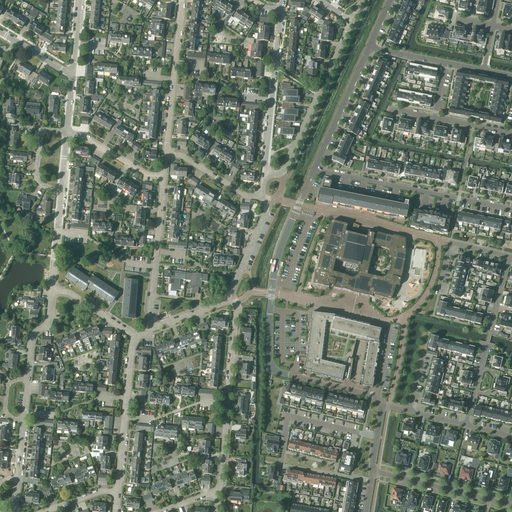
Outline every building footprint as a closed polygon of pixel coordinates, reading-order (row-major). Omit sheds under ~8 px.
[(150,11),(156,1),(154,0),(149,0),(147,4),(145,7),(148,9),(150,11)] [(200,0),(193,0),(193,8),(200,8),(200,2),(201,2),(201,3),(206,3),(208,3),(208,1),(200,0)] [(221,0),(215,0),(215,1),(214,0),(212,3),(211,3),(211,6),(214,8),(214,7),(218,9),(223,1),(221,0)] [(304,7),(304,1),(298,0),(297,9),(303,9),(303,11),(301,15),(304,17),(307,12),(305,11),(307,8),(306,7),(304,7)] [(464,11),(466,0),(456,0),(456,3),(459,3),(458,10),(464,11)] [(466,0),(464,11),(470,13),(471,8),(471,6),(474,6),(475,0),(466,0)] [(478,0),(475,0),(474,6),(477,7),(476,14),(482,15),(485,1),(478,0)] [(485,1),(482,15),(488,16),(489,9),(492,10),(494,0),(490,0),(490,2),(485,1)] [(220,9),(224,11),(228,4),(223,1),(218,9),(215,13),(217,14),(219,11),(219,12),(220,9)] [(416,5),(415,5),(413,4),(411,3),(409,2),(407,2),(405,1),(404,2),(403,2),(404,3),(403,6),(411,10),(413,11),(416,5)] [(163,9),(163,13),(171,13),(171,7),(171,3),(162,2),(161,6),(160,6),(159,8),(163,9)] [(508,19),(511,5),(502,3),(500,11),(503,12),(502,19),(505,20),(506,18),(508,19)] [(229,15),(234,8),(228,4),(224,11),(220,17),(222,18),(224,15),(225,14),(228,16),(225,21),(228,23),(231,17),(229,15)] [(400,11),(409,15),(411,10),(403,6),(400,11)] [(314,7),(311,12),(309,10),(307,12),(304,17),(307,19),(310,15),(314,18),(319,11),(314,7)] [(446,20),(448,21),(448,17),(447,17),(448,14),(445,13),(445,10),(437,8),(435,19),(446,21),(446,20)] [(9,10),(5,17),(11,21),(15,14),(9,10)] [(239,11),(234,19),(231,17),(228,23),(230,24),(233,20),(236,23),(234,26),(236,27),(238,24),(244,15),(239,11)] [(326,22),(324,22),(321,20),(324,14),(319,11),(314,18),(319,20),(316,25),(320,25),(323,25),(326,26),(329,26),(331,23),(327,20),(326,22)] [(398,16),(408,20),(410,15),(409,15),(400,11),(398,16)] [(11,21),(17,24),(21,17),(22,15),(19,13),(19,14),(16,12),(15,14),(11,21)] [(158,19),(152,18),(152,21),(157,22),(162,22),(162,19),(170,20),(171,13),(163,13),(159,12),(158,19)] [(242,30),(244,27),(245,25),(249,18),(244,15),(238,24),(242,26),(240,29),(242,30)] [(21,17),(17,24),(22,28),(28,18),(25,16),(24,19),(21,17)] [(408,20),(398,16),(396,21),(404,24),(406,25),(408,20)] [(28,29),(34,32),(38,26),(39,23),(34,20),(35,19),(35,18),(32,17),(30,21),(32,23),(28,29)] [(245,33),(247,34),(255,22),(249,18),(245,25),(249,27),(247,29),(247,30),(245,33)] [(294,19),(294,21),(291,21),(291,27),(298,28),(298,23),(301,23),(301,24),(304,24),(304,22),(301,20),(294,19)] [(152,21),(151,24),(153,24),(152,30),(153,30),(156,31),(164,31),(164,25),(157,24),(157,22),(152,21)] [(394,26),(402,29),(404,24),(396,21),(394,26)] [(257,27),(261,28),(261,34),(269,35),(269,34),(269,35),(270,34),(270,31),(269,31),(269,28),(264,27),(264,24),(257,23),(257,27)] [(321,34),(332,36),(333,29),(326,28),(326,26),(323,25),(320,25),(320,29),(322,30),(321,34)] [(448,40),(449,33),(445,32),(445,35),(442,35),(443,28),(428,25),(426,36),(429,36),(429,40),(433,41),(434,37),(441,39),(441,38),(444,38),(444,39),(448,40)] [(38,26),(34,32),(40,36),(44,29),(38,26)] [(392,31),(402,35),(405,30),(402,29),(394,26),(392,31)] [(460,29),(461,29),(461,27),(457,27),(457,28),(455,27),(453,33),(450,33),(449,39),(458,41),(460,29)] [(467,43),(468,36),(465,36),(466,33),(466,29),(463,28),(463,29),(461,29),(460,29),(458,41),(467,43)] [(153,30),(152,36),(151,36),(151,38),(149,38),(148,41),(154,41),(155,37),(163,38),(164,31),(156,31),(153,30)] [(468,36),(467,43),(476,45),(478,32),(479,32),(479,31),(473,30),(472,35),(471,37),(468,36)] [(389,35),(400,40),(402,35),(392,31),(390,35),(389,35)] [(478,32),(476,45),(485,46),(486,40),(483,39),(485,32),(481,31),(481,33),(479,32),(478,32)] [(117,35),(111,35),(111,33),(109,32),(109,42),(111,42),(110,43),(117,43),(117,35)] [(123,36),(123,44),(129,44),(131,44),(132,35),(130,35),(130,36),(123,36)] [(400,40),(389,35),(387,41),(391,42),(390,45),(394,47),(396,44),(398,45),(400,40)] [(504,52),(507,37),(501,35),(500,42),(496,42),(495,50),(504,52)] [(67,37),(61,36),(60,43),(60,45),(59,52),(65,53),(66,46),(62,45),(63,39),(67,40),(67,37)] [(245,42),(243,45),(251,46),(251,51),(262,53),(262,46),(254,45),(254,43),(245,42)] [(316,52),(325,53),(325,47),(318,46),(318,43),(312,43),(312,47),(314,47),(313,51),(311,51),(311,52),(316,52)] [(211,49),(210,50),(209,50),(208,63),(209,63),(216,64),(217,56),(211,55),(211,52),(213,52),(213,49),(211,49)] [(224,50),(223,53),(223,56),(222,65),(229,65),(230,65),(231,54),(230,53),(226,53),(226,50),(224,50)] [(262,53),(251,51),(250,57),(246,57),(246,60),(248,60),(252,61),(252,58),(261,59),(262,53)] [(383,58),(382,60),(380,59),(377,64),(387,68),(389,63),(387,62),(388,60),(383,58)] [(318,70),(319,70),(319,66),(318,66),(318,64),(310,63),(310,61),(305,60),(304,64),(309,64),(309,69),(317,70),(318,70)] [(30,82),(35,74),(31,71),(33,69),(22,63),(20,67),(19,67),(17,70),(21,72),(21,71),(28,76),(26,80),(30,82)] [(95,64),(95,68),(94,68),(94,72),(95,72),(95,71),(98,72),(104,73),(105,65),(95,64)] [(374,68),(388,75),(389,74),(385,72),(387,68),(387,69),(387,68),(377,64),(376,67),(375,67),(374,68)] [(413,76),(415,66),(413,66),(413,64),(409,64),(408,69),(406,68),(405,74),(413,76)] [(117,69),(117,66),(111,66),(110,73),(110,77),(118,77),(119,69),(117,69)] [(373,74),(383,78),(384,74),(388,75),(374,68),(373,70),(375,70),(373,74)] [(432,69),(430,79),(438,81),(439,75),(437,75),(438,69),(434,69),(434,70),(432,69)] [(251,71),(247,70),(245,70),(244,78),(249,79),(249,80),(252,80),(253,76),(251,75),(251,71)] [(466,80),(468,74),(456,71),(456,72),(455,77),(456,78),(466,80)] [(35,74),(30,82),(34,85),(38,79),(45,84),(44,84),(48,86),(50,83),(49,83),(51,79),(41,72),(39,76),(35,74)] [(370,78),(384,85),(384,84),(381,82),(383,78),(373,74),(372,77),(370,76),(370,78)] [(482,83),(483,77),(481,76),(480,76),(479,76),(468,74),(466,80),(468,80),(471,80),(479,82),(480,82),(482,83)] [(495,85),(496,79),(487,78),(486,77),(485,77),(483,77),(482,83),(484,83),(485,83),(493,85),(495,85)] [(126,78),(118,78),(118,85),(119,85),(119,86),(126,86),(126,78)] [(369,84),(378,88),(380,84),(384,85),(370,78),(369,80),(370,80),(369,84)] [(467,86),(468,80),(466,80),(456,78),(455,83),(467,86)] [(85,89),(97,90),(98,82),(103,83),(103,80),(94,79),(94,82),(95,82),(95,83),(86,82),(85,89)] [(133,79),(132,87),(138,88),(138,91),(137,91),(137,94),(135,94),(135,97),(139,98),(141,81),(139,80),(133,79)] [(508,88),(509,82),(496,79),(495,85),(507,88),(508,88)] [(202,96),(203,85),(199,85),(199,83),(197,83),(196,83),(196,85),(195,85),(195,87),(196,87),(196,93),(194,93),(194,97),(199,98),(199,102),(201,102),(202,100),(202,96)] [(469,86),(467,86),(455,83),(455,85),(454,90),(466,92),(467,88),(467,87),(469,87),(469,86)] [(365,88),(380,95),(380,94),(376,92),(378,88),(369,84),(367,87),(366,86),(365,88)] [(506,93),(507,88),(495,85),(494,90),(492,90),(492,91),(494,91),(506,93)] [(282,86),(282,91),(285,91),(284,97),(299,98),(297,98),(297,94),(297,91),(294,91),(294,88),(282,86)] [(364,94),(374,98),(376,93),(379,95),(380,95),(365,88),(365,90),(366,90),(364,94)] [(97,90),(85,89),(85,95),(92,96),(92,99),(98,99),(98,96),(96,96),(97,90)] [(402,101),(404,92),(396,90),(395,96),(397,96),(396,101),(400,102),(400,101),(402,101)] [(468,92),(466,92),(454,90),(453,96),(465,98),(466,93),(468,93),(468,92)] [(505,100),(506,93),(494,91),(493,96),(491,96),(491,97),(493,97),(505,100)] [(374,98),(364,94),(362,99),(371,103),(374,98)] [(56,97),(50,96),(49,101),(50,101),(49,114),(52,115),(52,118),(57,119),(58,115),(57,115),(58,101),(56,101),(56,97)] [(427,96),(425,106),(427,106),(427,108),(430,108),(431,103),(434,103),(435,98),(427,96)] [(467,99),(465,98),(453,96),(451,102),(464,104),(465,99),(467,100),(467,99)] [(282,106),(294,107),(293,107),(293,104),(298,104),(298,101),(299,98),(284,97),(286,97),(286,102),(283,102),(282,106)] [(504,106),(505,100),(493,97),(492,102),(490,102),(489,103),(492,103),(504,106)] [(80,106),(88,107),(91,108),(92,102),(97,102),(98,99),(92,99),(91,102),(80,100),(80,106)] [(15,101),(7,100),(6,114),(13,115),(15,101)] [(239,109),(240,101),(237,100),(231,100),(230,108),(237,109),(239,109)] [(190,104),(186,104),(185,110),(196,111),(197,105),(201,105),(201,102),(195,101),(195,102),(190,101),(190,104)] [(361,102),(358,107),(368,111),(370,106),(361,102)] [(466,105),(464,104),(451,102),(450,108),(461,110),(462,110),(463,105),(466,106),(466,105)] [(503,112),(504,106),(492,103),(491,109),(488,108),(488,109),(490,110),(503,112)] [(40,107),(27,106),(26,113),(39,114),(40,107)] [(282,106),(282,110),(285,110),(284,116),(282,115),(282,116),(297,117),(297,115),(298,111),(294,110),(294,107),(282,106)] [(356,110),(355,111),(365,116),(366,115),(368,111),(358,107),(357,110),(356,110)] [(461,110),(450,108),(449,107),(448,113),(459,116),(461,110)] [(99,110),(93,120),(99,123),(103,117),(105,114),(99,110)] [(189,120),(195,121),(195,118),(192,118),(193,114),(196,114),(196,111),(185,110),(184,117),(189,117),(189,120)] [(475,119),(476,113),(474,113),(473,112),(465,111),(462,110),(461,110),(459,116),(471,118),(472,118),(473,118),(475,119)] [(501,118),(503,112),(490,110),(489,115),(501,118)] [(107,115),(109,112),(107,111),(105,114),(103,117),(99,123),(104,127),(108,120),(110,117),(107,115)] [(355,114),(354,117),(363,121),(365,117),(365,116),(355,111),(354,113),(355,114)] [(488,121),(489,116),(487,115),(479,113),(478,113),(476,113),(475,119),(476,119),(477,119),(479,120),(479,119),(488,121)] [(502,118),(501,118),(489,115),(489,116),(488,121),(501,124),(502,118)] [(279,121),(278,125),(290,126),(290,123),(294,123),(294,120),(295,117),(297,117),(282,116),(282,121),(279,121)] [(116,119),(116,120),(110,117),(108,120),(104,127),(110,130),(111,128),(113,130),(119,121),(116,119)] [(351,120),(350,121),(361,126),(361,125),(363,121),(354,117),(352,120),(351,120)] [(384,122),(382,122),(381,128),(383,128),(382,131),(393,133),(394,125),(391,124),(392,121),(389,120),(389,119),(385,119),(385,120),(384,119),(384,122)] [(403,133),(406,120),(400,119),(399,126),(395,125),(394,131),(403,133)] [(187,123),(179,122),(178,129),(189,130),(189,127),(189,123),(195,124),(195,121),(189,120),(189,123),(187,123)] [(406,120),(403,133),(412,135),(413,128),(410,128),(411,122),(409,122),(409,120),(406,120)] [(125,130),(126,127),(124,125),(122,128),(119,126),(122,122),(119,121),(113,130),(116,131),(115,133),(120,137),(124,130),(125,130)] [(350,126),(349,127),(359,131),(359,130),(361,127),(363,128),(363,126),(361,125),(361,126),(350,121),(350,123),(351,123),(350,126)] [(413,128),(412,135),(421,136),(423,123),(418,122),(416,129),(413,128)] [(423,123),(421,136),(426,137),(425,141),(429,142),(429,140),(430,138),(431,132),(428,131),(429,124),(423,123)] [(278,125),(278,129),(281,129),(280,135),(293,136),(293,133),(294,130),(290,129),(290,126),(278,125)] [(431,132),(430,138),(429,140),(429,142),(431,142),(432,139),(438,140),(439,138),(441,128),(441,127),(437,126),(437,127),(435,127),(434,133),(431,132)] [(124,130),(120,137),(126,140),(130,133),(132,130),(126,127),(125,130),(124,130)] [(349,127),(347,132),(357,136),(359,131),(349,127)] [(16,129),(10,128),(10,132),(11,133),(10,146),(17,147),(18,133),(16,133),(16,129)] [(447,142),(448,135),(445,135),(446,132),(446,129),(441,128),(439,138),(444,139),(444,141),(447,142)] [(448,135),(447,142),(456,143),(459,130),(455,129),(455,131),(453,130),(452,136),(448,135)] [(135,132),(132,130),(130,133),(126,140),(131,143),(137,133),(135,132)] [(459,130),(456,143),(465,145),(466,139),(463,138),(464,132),(462,132),(462,131),(459,130)] [(202,135),(197,131),(191,140),(196,144),(201,137),(202,135)] [(143,132),(140,132),(139,134),(146,135),(146,139),(150,140),(150,139),(156,139),(156,133),(149,133),(147,132),(143,132)] [(206,137),(202,135),(201,137),(196,144),(202,147),(206,140),(206,141),(208,138),(206,137)] [(342,140),(351,144),(354,139),(344,135),(342,140)] [(475,138),(473,148),(474,148),(474,152),(478,153),(479,149),(485,150),(488,137),(482,136),(481,139),(475,138)] [(488,137),(485,150),(494,152),(495,144),(492,143),(493,138),(488,137)] [(495,144),(494,152),(497,152),(498,150),(503,151),(505,141),(499,139),(498,145),(495,144)] [(208,151),(209,149),(211,151),(216,143),(211,140),(210,143),(206,141),(206,140),(202,147),(208,151)] [(351,144),(342,140),(340,145),(349,149),(351,144)] [(505,141),(503,151),(503,154),(511,155),(511,152),(511,147),(510,147),(511,142),(505,141)] [(213,152),(212,154),(218,157),(222,150),(224,148),(221,146),(216,143),(211,151),(213,152)] [(349,149),(340,145),(338,150),(347,154),(349,149)] [(226,149),(224,148),(222,150),(218,157),(224,161),(228,154),(229,151),(226,149)] [(347,154),(338,150),(335,154),(334,154),(345,159),(347,154)] [(14,152),(10,151),(10,156),(13,157),(13,160),(27,162),(27,159),(31,160),(31,153),(27,153),(27,154),(14,153),(14,152)] [(232,153),(229,151),(228,154),(224,161),(229,164),(230,164),(231,165),(232,163),(235,159),(235,155),(232,153)] [(345,159),(334,154),(332,161),(336,163),(337,163),(338,163),(339,164),(342,165),(343,166),(346,159),(345,159)] [(247,156),(244,155),(244,161),(240,160),(239,164),(246,164),(247,162),(254,163),(254,156),(247,156)] [(415,176),(417,165),(412,164),(409,175),(409,176),(411,177),(411,176),(415,176)] [(101,177),(102,176),(106,169),(101,165),(96,172),(95,174),(101,177)] [(171,165),(170,176),(173,176),(173,179),(180,180),(181,169),(177,168),(177,165),(171,165)] [(107,179),(112,172),(106,169),(102,176),(107,179)] [(479,170),(477,177),(477,179),(469,178),(467,187),(468,187),(468,188),(472,189),(472,188),(475,189),(475,186),(479,186),(482,170),(479,170)] [(456,185),(458,173),(447,171),(446,180),(449,180),(448,183),(451,184),(451,185),(455,186),(455,185),(456,185)] [(9,174),(9,178),(10,178),(9,184),(15,184),(14,188),(18,189),(19,185),(20,178),(22,179),(22,175),(15,175),(16,172),(13,172),(12,174),(9,174)] [(112,172),(107,179),(113,182),(117,175),(112,172)] [(109,194),(112,196),(116,189),(117,189),(118,189),(122,191),(123,189),(128,182),(122,178),(117,186),(115,185),(111,191),(109,194)] [(486,191),(488,179),(482,178),(482,180),(482,181),(480,189),(480,190),(481,190),(481,191),(482,191),(483,190),(486,191)] [(499,181),(493,180),(491,193),(490,196),(492,196),(493,192),(496,193),(499,181)] [(331,182),(324,181),(322,190),(319,190),(319,194),(317,199),(318,199),(317,203),(319,204),(405,221),(405,218),(406,218),(409,202),(405,202),(405,205),(334,191),(335,185),(331,184),(331,182)] [(128,182),(123,189),(129,192),(133,185),(128,182)] [(139,188),(138,188),(139,187),(137,185),(136,186),(135,185),(134,185),(133,185),(129,192),(127,196),(132,199),(139,188)] [(199,186),(198,188),(193,195),(199,199),(201,196),(200,196),(205,189),(199,186)] [(199,199),(202,201),(205,202),(206,200),(210,193),(205,189),(200,196),(201,196),(199,199)] [(206,200),(209,202),(208,204),(212,207),(216,201),(213,200),(216,196),(210,193),(206,200)] [(34,203),(35,198),(27,197),(19,195),(18,198),(17,206),(23,207),(23,209),(29,210),(30,202),(34,203)] [(48,196),(45,195),(44,200),(43,202),(42,206),(43,206),(43,210),(38,210),(37,214),(42,215),(42,214),(49,215),(51,201),(48,200),(48,196)] [(222,210),(226,203),(221,199),(219,203),(216,201),(212,207),(220,212),(222,210)] [(222,210),(220,212),(223,214),(224,211),(228,213),(232,206),(226,203),(222,210)] [(233,205),(232,206),(228,213),(226,216),(228,217),(230,215),(233,217),(238,209),(233,205)] [(241,213),(241,216),(241,220),(237,219),(237,222),(248,223),(249,216),(249,214),(247,213),(248,211),(247,211),(246,210),(243,210),(242,210),(241,213)] [(413,217),(411,227),(415,228),(418,228),(418,229),(422,230),(423,230),(425,230),(429,231),(429,232),(429,231),(435,232),(440,233),(440,232),(447,234),(449,224),(449,221),(450,218),(444,217),(443,217),(443,216),(438,215),(438,214),(434,213),(433,213),(432,213),(427,212),(426,213),(422,212),(422,213),(415,211),(414,214),(413,217)] [(26,212),(24,217),(32,221),(34,215),(26,212)] [(135,219),(134,223),(133,225),(128,225),(127,228),(134,228),(140,229),(141,226),(144,226),(145,220),(136,219),(135,219)] [(496,220),(494,230),(494,232),(499,233),(502,221),(496,220)] [(399,238),(398,240),(393,238),(393,237),(363,230),(362,236),(346,232),(348,225),(332,221),(332,223),(330,225),(329,227),(328,229),(326,235),(330,236),(330,238),(329,237),(327,240),(326,245),(324,251),(322,256),(321,262),(320,265),(319,270),(320,270),(320,272),(316,271),(314,284),(329,287),(330,285),(334,286),(334,287),(355,293),(355,294),(359,295),(359,294),(372,297),(373,295),(391,299),(393,295),(394,291),(395,288),(396,285),(395,285),(396,281),(400,282),(402,273),(404,265),(405,254),(406,250),(406,246),(406,239),(399,238)] [(502,233),(505,233),(505,234),(511,235),(511,232),(511,227),(511,223),(507,222),(506,226),(503,226),(502,233)] [(230,231),(230,234),(233,234),(232,238),(223,237),(223,239),(229,240),(231,240),(240,241),(241,234),(236,234),(237,231),(230,231)] [(178,240),(177,239),(177,237),(180,237),(181,237),(181,234),(177,234),(170,233),(170,235),(169,235),(169,239),(172,239),(172,242),(175,243),(176,243),(178,243),(178,240)] [(133,236),(132,239),(128,238),(127,247),(136,248),(137,247),(137,243),(134,243),(134,239),(135,239),(135,236),(133,236)] [(190,238),(188,250),(190,250),(190,251),(197,252),(198,242),(192,242),(193,238),(190,238)] [(207,253),(210,253),(212,253),(212,248),(210,248),(211,242),(205,242),(203,253),(207,254),(207,253)] [(226,266),(232,267),(233,266),(235,266),(235,262),(233,261),(234,256),(230,255),(230,254),(227,253),(227,256),(227,258),(226,266)] [(456,267),(462,269),(463,267),(464,262),(468,263),(469,264),(470,260),(459,257),(456,267)] [(482,269),(484,263),(474,261),(472,267),(482,269)] [(489,264),(487,276),(491,277),(492,275),(495,265),(494,265),(489,264)] [(500,267),(495,265),(492,275),(498,276),(499,274),(500,274),(501,269),(500,269),(500,267)] [(465,275),(466,270),(462,269),(456,267),(455,273),(465,275)] [(85,290),(87,287),(108,301),(107,303),(110,305),(114,298),(116,299),(119,294),(93,277),(90,281),(72,269),(66,278),(85,290)] [(165,271),(164,278),(169,278),(169,284),(171,285),(171,291),(174,292),(176,271),(173,271),(173,273),(170,272),(165,271)] [(179,272),(176,271),(174,292),(177,292),(177,290),(179,290),(180,280),(186,280),(186,273),(179,272)] [(195,294),(197,273),(193,273),(193,274),(186,273),(186,280),(191,281),(190,287),(193,287),(192,293),(195,294)] [(207,282),(208,275),(202,275),(202,276),(200,275),(200,274),(197,273),(195,294),(198,294),(199,287),(201,288),(202,282),(207,282)] [(454,279),(466,282),(468,276),(465,275),(455,273),(454,279)] [(466,282),(454,279),(452,284),(462,287),(465,287),(466,282)] [(136,297),(137,282),(126,281),(123,318),(134,319),(136,300),(138,300),(138,297),(136,297)] [(451,290),(461,292),(462,287),(452,284),(451,290)] [(492,298),(493,292),(482,289),(481,289),(480,295),(492,298)] [(461,292),(451,290),(449,295),(460,298),(461,292)] [(492,298),(480,295),(478,301),(479,301),(485,302),(491,304),(492,298)] [(28,298),(23,298),(23,302),(27,302),(26,309),(31,310),(32,312),(32,313),(30,313),(30,319),(37,320),(38,316),(39,315),(39,314),(39,313),(39,312),(39,311),(40,311),(40,310),(40,308),(40,307),(40,306),(39,306),(39,305),(38,305),(37,305),(38,304),(43,304),(44,299),(34,298),(34,301),(27,300),(28,298)] [(444,316),(446,306),(447,304),(439,302),(436,315),(444,317),(444,316)] [(335,316),(311,313),(310,321),(312,321),(307,358),(304,370),(311,372),(310,373),(342,381),(343,379),(349,381),(353,360),(352,360),(356,340),(369,343),(362,386),(373,388),(374,379),(376,368),(377,365),(378,354),(379,354),(379,350),(380,345),(374,344),(374,341),(378,342),(381,330),(370,327),(370,326),(362,324),(335,317),(335,316)] [(501,320),(511,322),(511,313),(509,313),(508,316),(501,314),(500,318),(501,318),(501,320)] [(219,318),(218,329),(221,329),(221,328),(225,328),(228,328),(228,324),(225,324),(226,319),(219,318)] [(511,328),(511,322),(501,320),(500,326),(505,327),(504,330),(511,332),(511,328)] [(20,327),(12,327),(9,326),(8,330),(12,331),(11,338),(9,337),(8,342),(10,343),(18,344),(21,344),(21,339),(19,339),(20,327)] [(97,326),(91,329),(95,338),(99,336),(102,335),(102,334),(103,328),(100,328),(98,328),(97,326)] [(91,329),(85,331),(88,339),(91,338),(92,341),(95,340),(95,338),(91,329)] [(251,330),(243,329),(242,333),(245,334),(244,344),(250,345),(251,330)] [(82,340),(84,339),(86,345),(88,345),(90,350),(92,350),(88,339),(85,331),(83,332),(82,331),(78,332),(82,340)] [(197,343),(201,342),(198,332),(192,335),(194,342),(195,345),(198,344),(197,343)] [(68,338),(71,345),(75,344),(76,346),(77,345),(80,353),(83,352),(81,346),(79,341),(77,342),(74,335),(68,338)] [(188,344),(189,347),(195,345),(194,342),(192,335),(186,337),(188,344)] [(436,348),(438,339),(438,338),(431,336),(428,349),(435,350),(436,348)] [(188,344),(186,337),(179,339),(181,343),(178,344),(180,350),(185,349),(184,346),(188,344)] [(62,340),(64,347),(67,346),(69,348),(72,347),(71,345),(68,338),(62,340)] [(56,342),(59,352),(65,349),(64,347),(62,340),(56,342)] [(167,343),(170,351),(171,354),(180,350),(178,344),(175,345),(174,341),(167,343)] [(164,353),(168,352),(169,355),(171,354),(170,351),(167,343),(161,346),(164,353)] [(51,352),(48,352),(49,344),(48,344),(45,344),(45,348),(44,348),(44,349),(40,349),(39,355),(48,356),(51,356),(51,353),(51,352)] [(155,348),(159,358),(165,356),(164,353),(161,346),(155,348)] [(14,352),(8,352),(8,354),(6,354),(6,357),(6,359),(6,360),(9,360),(9,364),(3,364),(2,367),(3,368),(8,368),(16,369),(17,355),(14,355),(14,352)] [(49,366),(57,367),(57,363),(50,363),(51,356),(48,356),(39,355),(39,362),(43,362),(43,363),(47,363),(47,362),(50,363),(49,366)] [(495,367),(495,368),(499,369),(499,368),(502,359),(491,357),(490,363),(493,364),(492,367),(495,367)] [(432,365),(443,367),(444,362),(434,359),(432,365)] [(250,365),(242,364),(241,375),(242,375),(241,379),(246,380),(247,376),(249,376),(250,365)] [(443,367),(432,365),(431,371),(441,373),(443,367)] [(54,376),(55,369),(57,370),(57,367),(49,366),(49,369),(43,368),(43,375),(51,376),(54,376)] [(431,371),(430,376),(440,379),(442,379),(444,374),(441,373),(431,371)] [(461,371),(459,377),(462,377),(472,380),(473,374),(461,371)] [(430,376),(428,382),(438,384),(441,385),(442,379),(440,379),(430,376)] [(459,377),(458,383),(471,386),(472,380),(462,377),(459,377)] [(494,384),(508,388),(510,379),(503,377),(503,380),(497,379),(495,384),(494,384)] [(139,382),(138,382),(138,383),(137,385),(138,386),(139,386),(139,388),(141,389),(141,390),(147,391),(150,389),(150,383),(139,382)] [(438,384),(428,382),(427,387),(437,390),(438,384)] [(293,385),(287,384),(286,387),(284,386),(282,394),(285,395),(284,396),(290,397),(293,385)] [(508,388),(494,384),(493,388),(494,388),(494,390),(500,392),(499,395),(506,397),(508,388)] [(195,392),(197,392),(197,386),(195,386),(195,388),(191,388),(191,385),(188,385),(188,388),(188,396),(194,396),(195,392)] [(293,386),(293,385),(290,397),(295,398),(298,387),(293,386)] [(427,387),(426,393),(432,394),(438,396),(439,390),(437,390),(427,387)] [(306,401),(308,389),(303,388),(300,399),(301,400),(301,397),(306,398),(305,401),(306,401)] [(316,403),(319,392),(314,391),(311,402),(312,400),(316,401),(316,403)] [(157,396),(157,394),(153,394),(153,393),(149,392),(148,402),(149,403),(150,403),(150,404),(156,404),(157,396)] [(324,393),(319,392),(316,403),(322,405),(324,393)] [(432,394),(426,393),(423,403),(434,406),(435,402),(430,401),(432,394)] [(334,396),(329,394),(326,406),(331,407),(334,396)] [(249,396),(242,395),(242,398),(239,398),(238,414),(241,414),(241,415),(242,415),(242,419),(248,420),(248,419),(249,419),(249,416),(248,416),(248,415),(246,415),(248,399),(249,399),(249,396)] [(339,397),(334,396),(331,407),(337,408),(337,406),(339,397)] [(350,400),(345,398),(342,407),(342,410),(347,411),(350,400)] [(461,403),(462,400),(456,399),(456,402),(453,411),(459,412),(461,403)] [(350,400),(347,411),(352,412),(355,401),(350,400)] [(355,401),(352,412),(357,413),(357,414),(360,402),(355,401)] [(448,409),(449,403),(439,401),(438,407),(448,409)] [(360,402),(357,414),(363,415),(366,403),(360,402)] [(464,414),(465,412),(466,412),(467,407),(466,406),(467,404),(461,403),(459,412),(464,414)] [(196,419),(195,427),(195,430),(199,430),(199,431),(202,431),(203,427),(202,427),(202,424),(205,425),(205,420),(202,419),(203,419),(199,419),(199,417),(196,417),(196,419)] [(9,421),(0,420),(0,426),(2,427),(1,440),(10,441),(11,428),(8,427),(9,421)] [(406,424),(404,424),(402,431),(416,434),(414,438),(418,439),(420,431),(417,430),(419,423),(412,421),(412,422),(406,421),(406,424)] [(250,427),(241,426),(241,432),(236,432),(236,438),(242,438),(242,440),(246,440),(247,432),(249,432),(250,427)] [(432,443),(438,445),(440,435),(437,435),(439,429),(428,426),(426,435),(434,437),(432,443)] [(43,430),(35,429),(34,435),(42,436),(45,436),(49,436),(53,437),(53,434),(43,433),(43,430)] [(449,441),(455,442),(457,433),(447,431),(446,437),(442,436),(440,445),(447,446),(449,441)] [(275,438),(265,436),(264,440),(268,441),(267,447),(271,447),(270,453),(276,454),(277,450),(278,450),(279,443),(274,442),(275,438)] [(470,436),(468,442),(464,442),(463,449),(466,450),(471,451),(471,450),(476,451),(477,445),(478,445),(479,439),(474,438),(475,437),(470,436)] [(492,442),(490,441),(489,444),(488,448),(489,448),(488,450),(492,451),(491,454),(495,455),(495,459),(498,460),(500,451),(497,450),(499,444),(495,443),(496,442),(492,441),(492,442)] [(107,451),(107,447),(106,447),(107,445),(98,444),(98,447),(96,447),(96,450),(93,450),(93,453),(100,454),(100,450),(106,451),(107,451)] [(198,457),(209,458),(209,455),(210,448),(199,447),(198,457)] [(333,451),(330,460),(333,461),(333,462),(335,462),(336,462),(336,459),(338,459),(341,449),(333,447),(333,449),(333,451)] [(320,457),(319,457),(319,458),(325,459),(327,449),(322,448),(320,457)] [(1,450),(0,450),(0,468),(7,469),(8,454),(1,453),(1,450)] [(408,455),(398,453),(397,455),(396,455),(395,460),(396,461),(396,463),(400,464),(399,465),(403,466),(403,465),(407,466),(408,463),(413,464),(415,452),(409,451),(408,455)] [(339,471),(349,473),(350,470),(352,470),(353,465),(352,465),(353,462),(354,462),(355,455),(344,452),(342,459),(343,459),(341,466),(340,466),(339,471)] [(424,459),(420,458),(418,468),(421,469),(421,471),(426,472),(426,470),(427,470),(428,466),(429,464),(429,462),(433,463),(435,456),(430,454),(429,458),(424,457),(424,459)] [(203,465),(202,465),(202,467),(213,468),(213,461),(209,461),(209,458),(198,457),(198,460),(204,461),(203,465)] [(246,461),(240,460),(240,467),(237,466),(236,472),(239,472),(239,476),(244,477),(244,471),(246,471),(247,465),(246,465),(246,461)] [(447,466),(439,464),(437,473),(441,474),(441,475),(444,476),(444,475),(448,475),(449,473),(452,473),(454,462),(448,460),(447,466)] [(110,471),(111,464),(102,463),(101,467),(100,470),(103,470),(103,471),(105,471),(105,470),(110,471)] [(474,478),(477,466),(472,465),(470,471),(466,469),(466,468),(461,467),(460,474),(461,474),(460,478),(463,479),(463,480),(466,481),(467,480),(470,481),(471,477),(474,478)] [(87,469),(86,466),(80,468),(84,479),(90,477),(87,469)] [(89,467),(89,468),(87,469),(90,477),(96,475),(93,466),(89,467)] [(84,480),(84,479),(80,468),(77,469),(77,468),(73,470),(73,468),(70,469),(73,476),(75,475),(77,481),(78,482),(84,480)] [(270,469),(268,469),(267,475),(269,475),(269,479),(277,481),(276,484),(280,484),(281,477),(278,477),(279,473),(278,473),(279,470),(271,468),(270,469)] [(71,482),(70,477),(73,476),(70,469),(67,470),(68,472),(66,472),(65,474),(65,476),(66,476),(63,477),(66,485),(65,485),(66,486),(72,484),(72,483),(71,482)] [(197,480),(193,469),(187,472),(188,475),(190,482),(197,480)] [(487,474),(482,473),(479,485),(482,486),(482,487),(486,488),(486,487),(487,487),(488,480),(492,481),(495,471),(488,469),(487,474)] [(292,483),(294,471),(291,471),(291,470),(289,470),(288,470),(287,477),(284,476),(283,481),(292,483)] [(40,479),(37,479),(38,473),(31,472),(30,479),(33,479),(33,481),(34,482),(40,482),(40,479)] [(188,475),(184,476),(183,473),(180,474),(181,477),(182,477),(184,484),(189,482),(190,482),(188,475)] [(181,477),(180,474),(171,477),(174,484),(177,483),(178,486),(184,484),(182,477),(181,477)] [(506,480),(501,478),(500,481),(499,481),(498,485),(499,485),(498,488),(502,489),(501,490),(506,491),(509,481),(511,482),(511,481),(511,475),(508,474),(506,480)] [(57,479),(60,487),(65,485),(66,485),(63,477),(57,479)] [(174,484),(171,477),(162,480),(163,483),(166,491),(172,489),(171,485),(174,484)] [(51,481),(51,482),(54,489),(54,490),(58,489),(57,488),(60,487),(57,479),(54,480),(54,479),(51,481)] [(156,483),(157,486),(160,493),(166,491),(163,483),(162,480),(160,481),(156,483)] [(157,486),(156,483),(154,484),(155,487),(151,488),(154,495),(160,493),(157,486)] [(393,489),(393,491),(392,490),(391,495),(392,495),(391,500),(397,502),(396,505),(400,506),(402,506),(402,505),(404,499),(400,498),(401,496),(402,491),(393,489)] [(246,502),(246,497),(249,498),(250,491),(241,490),(241,493),(231,492),(230,501),(242,502),(242,501),(246,502)] [(405,502),(404,508),(410,509),(410,506),(415,507),(416,507),(417,503),(416,503),(418,496),(414,495),(415,494),(411,493),(409,499),(408,502),(409,502),(408,503),(405,502)] [(127,503),(126,508),(133,508),(134,497),(132,497),(124,497),(124,502),(127,503)] [(425,498),(423,504),(422,503),(421,507),(422,508),(424,509),(424,511),(426,511),(431,511),(433,507),(430,506),(432,498),(428,497),(428,498),(425,498)] [(439,501),(439,502),(438,505),(437,505),(437,509),(436,511),(444,511),(446,503),(440,501),(439,501)] [(90,511),(92,511),(93,511),(98,511),(100,503),(93,503),(93,507),(91,506),(91,509),(90,511)] [(100,503),(98,511),(105,511),(106,504),(100,503)]
